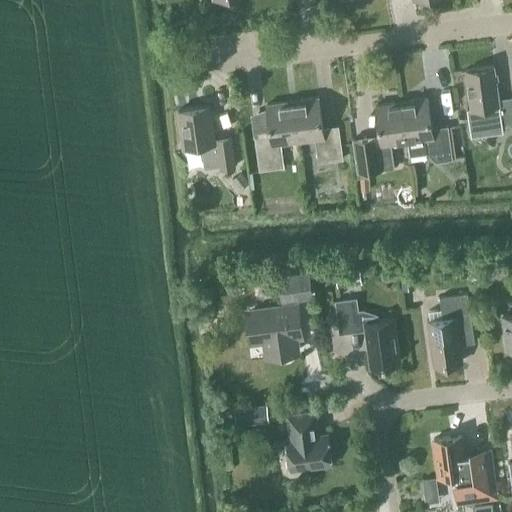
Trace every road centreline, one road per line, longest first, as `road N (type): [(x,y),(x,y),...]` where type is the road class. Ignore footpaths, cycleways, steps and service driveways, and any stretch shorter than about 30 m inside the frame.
road 1 (residential): [(389,511),(380,411),(511,390)]
road 2 (residential): [(308,57),(511,23)]
